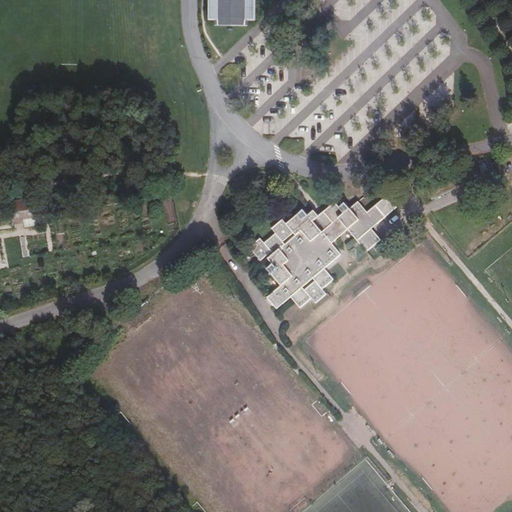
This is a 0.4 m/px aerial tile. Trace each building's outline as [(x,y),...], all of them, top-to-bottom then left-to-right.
[(208,0),(208,19),(215,19),(215,26),(245,26),(245,20),(254,20),(254,0),(208,0)] [(313,221),(268,259),(273,265),(268,270),(282,286),(268,298),(278,309),(291,298),(301,309),(312,299),(316,304),(327,295),(323,290),(334,280),(324,269),(341,254),(333,244),(348,232),(366,253),(381,241),(371,230),(395,211),(385,198),(368,213),(358,202),(350,209),(345,204),(340,208),(335,203),(313,221)] [(255,243),(250,248),(261,261),(266,256),(311,219),(304,211),(287,225),(283,220),(272,229),(276,234),(264,243),(261,239),(255,243)] [(35,219),(24,220),(25,227),(36,226),(35,219)] [(313,221),(311,219),(266,256),(268,259),(313,221)]
